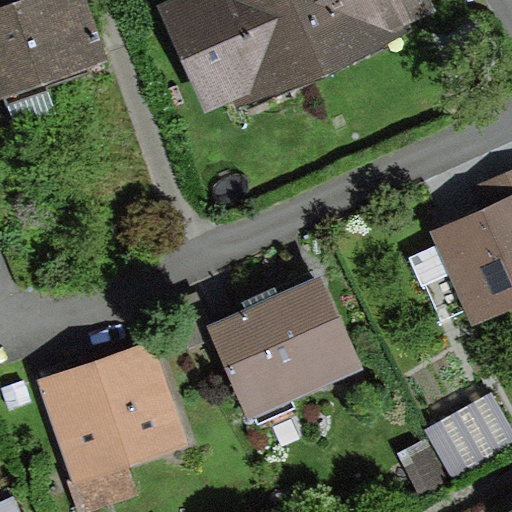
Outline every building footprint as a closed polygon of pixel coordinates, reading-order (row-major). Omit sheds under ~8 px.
[(0,11),(0,84),(2,89),(96,57),(76,0),(14,0),(17,6),(0,11)] [(265,84),(374,35),(370,26),(421,4),(419,0),(191,0),(171,9),(210,97),(261,74),(265,84)] [(446,235),(479,304),(511,289),(511,173),(478,189),(490,215),(446,235)] [(217,328),(251,406),(352,361),(318,283),(217,328)] [(42,382),(75,476),(182,439),(157,362),(127,374),(120,355),(42,382)] [(425,436),(451,480),(511,443),(511,429),(493,396),(425,436)]
